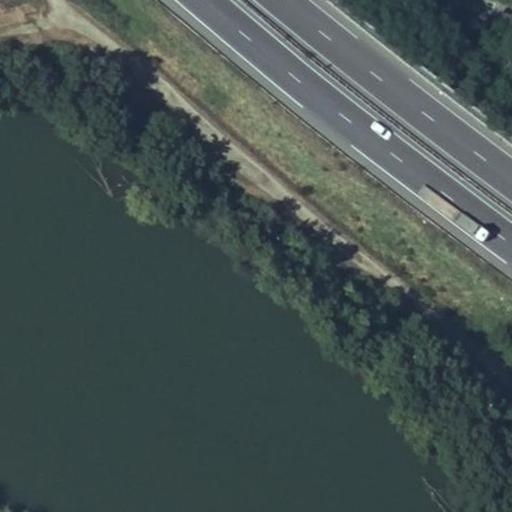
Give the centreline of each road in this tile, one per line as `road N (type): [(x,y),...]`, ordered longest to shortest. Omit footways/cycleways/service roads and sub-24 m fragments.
road 1 (track): [(511,382),(54,0)]
road 2 (trunk): [(202,0),(511,243)]
road 3 (trunk): [(511,179),(282,0)]
